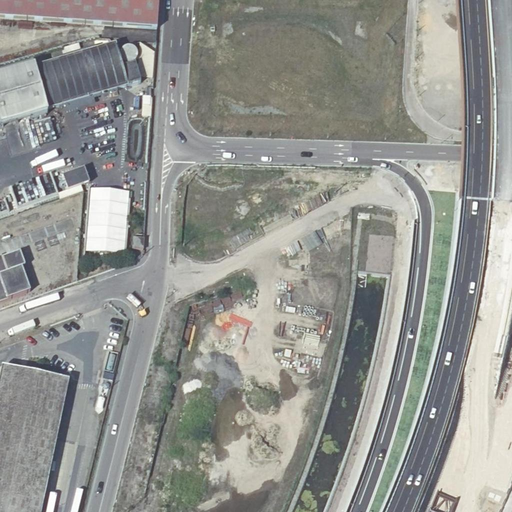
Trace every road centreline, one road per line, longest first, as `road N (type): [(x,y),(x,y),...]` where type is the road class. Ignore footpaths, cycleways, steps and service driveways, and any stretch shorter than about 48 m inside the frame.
road 1 (trunk): [(474,0),(477,203),(449,368),(399,511)]
road 2 (trunk): [(440,511),(500,284),(509,134),(502,0)]
road 3 (trunk): [(383,151),(418,189),(426,220),(414,329),(359,511)]
road 4 (tertiary): [(99,511),(157,277)]
road 5 (secondary): [(171,143),(383,151)]
road 6 (unclassified): [(0,325),(157,277)]
road 7 (secondary): [(178,0),(171,143)]
road 8 (tertiary): [(157,277),(171,143)]
road 9 (secondary): [(383,151),(511,155)]
